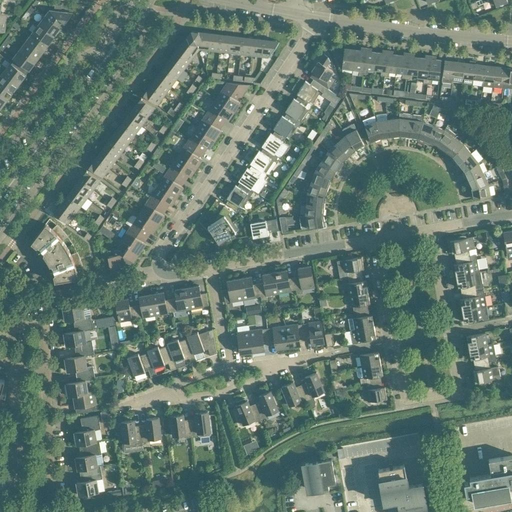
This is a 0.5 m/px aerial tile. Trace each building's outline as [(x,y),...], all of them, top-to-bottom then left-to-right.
[(49,10),(45,15),(62,27),(73,13),(49,10)] [(25,21),(30,14),(27,11),(21,18),(25,21)] [(62,27),(45,15),(39,24),(55,36),(62,27)] [(55,36),(39,24),(35,21),(33,23),(37,26),(32,32),(49,44),(55,36)] [(209,50),(211,33),(191,31),(176,51),(190,61),(199,49),(209,50)] [(42,53),(49,44),(32,32),(26,41),(42,53)] [(219,52),(221,34),(211,33),(209,50),(219,52)] [(230,53),(232,35),(221,34),(219,52),(230,53)] [(241,54),(243,37),(232,35),(230,53),(241,54)] [(251,55),(253,38),(243,37),(241,54),(251,55)] [(262,57),(264,39),(253,38),(251,55),(262,57)] [(0,48),(2,51),(9,42),(6,39),(0,46),(0,48)] [(279,41),(264,39),(262,57),(268,57),(279,41)] [(42,53),(26,41),(19,49),(36,62),(42,53)] [(353,69),(355,49),(344,48),(344,49),(339,49),(332,52),(336,62),(342,59),(343,60),(342,68),(353,69)] [(363,76),(366,48),(361,48),(360,50),(355,49),(353,69),(360,70),(359,75),(363,76)] [(375,69),(377,52),(371,51),(372,49),(366,48),(363,76),(364,73),(367,74),(368,68),(375,69)] [(36,62),(19,49),(13,58),(14,59),(21,65),(18,68),(26,74),(28,70),(29,71),(36,62)] [(385,76),(388,51),(382,50),(382,52),(377,52),(375,69),(381,70),(381,76),(385,76)] [(190,61),(176,51),(170,59),(184,70),(190,61)] [(396,72),(398,54),(393,54),(393,52),(388,51),(385,76),(389,76),(389,71),(396,72)] [(406,79),(409,54),(403,53),(403,55),(398,54),(396,72),(403,72),(402,78),(406,79)] [(324,54),(319,62),(318,61),(312,71),(317,74),(314,78),(311,76),(310,77),(326,87),(328,89),(334,79),(330,76),(333,71),(326,66),(329,61),(328,57),(324,54)] [(417,77),(419,57),(414,56),(415,54),(409,54),(406,79),(410,79),(411,73),(417,74),(417,77)] [(427,84),(430,56),(425,55),(425,58),(419,57),(417,77),(424,78),(423,83),(427,84)] [(436,57),(430,56),(427,84),(431,84),(432,78),(439,79),(441,60),(436,59),(436,57)] [(21,65),(14,59),(11,63),(10,62),(4,71),(20,83),(26,74),(18,68),(21,65)] [(184,70),(170,59),(163,68),(177,79),(184,70)] [(453,76),(455,61),(444,60),(443,75),(453,76)] [(473,79),(475,64),(475,61),(475,60),(475,61),(469,60),(469,63),(465,62),(463,77),(463,81),(473,82),(473,79)] [(463,77),(465,62),(455,61),(453,76),(452,81),(463,82),(463,81),(463,77)] [(483,80),(485,65),(475,64),(473,79),(483,80)] [(493,87),(495,66),(485,65),(483,80),(483,86),(493,87)] [(503,87),(505,68),(501,68),(501,67),(495,66),(493,87),(503,88),(503,87)] [(505,67),(505,68),(503,87),(511,88),(511,69),(510,69),(510,68),(505,67)] [(177,79),(163,68),(157,77),(171,87),(177,79)] [(0,81),(13,92),(20,83),(4,71),(0,75),(0,81)] [(171,87),(157,77),(150,85),(164,96),(171,87)] [(0,95),(7,100),(13,92),(0,81),(0,95)] [(299,95),(309,102),(312,104),(320,92),(317,90),(318,89),(305,81),(297,94),(299,95)] [(227,82),(216,99),(234,111),(241,102),(240,101),(239,102),(238,101),(242,96),(240,94),(243,90),(245,91),(249,85),(227,82)] [(164,96),(150,85),(143,94),(157,105),(164,96)] [(323,92),(321,94),(332,101),(330,104),(334,107),(341,97),(338,95),(328,89),(326,87),(323,92)] [(306,106),(309,102),(299,95),(296,99),(294,98),(285,111),(287,112),(301,121),(308,110),(305,107),(306,106)] [(155,108),(141,97),(135,106),(149,116),(155,108)] [(228,121),(234,111),(216,99),(207,113),(223,124),(221,123),(225,118),(228,119),(227,120),(228,121)] [(344,106),(341,104),(336,110),(340,113),(344,106)] [(142,125),(149,116),(135,106),(128,115),(142,125)] [(289,139),(297,127),(297,126),(298,126),(301,122),(301,121),(287,112),(284,117),(282,115),(273,128),(275,130),(285,136),(289,139)] [(409,137),(412,114),(399,112),(399,118),(399,136),(409,137)] [(223,124),(207,113),(197,127),(215,139),(222,130),(221,129),(221,130),(218,128),(221,123),(223,124)] [(390,137),(388,119),(386,113),(376,115),(377,121),(376,121),(380,138),(390,137)] [(418,138),(423,121),(424,116),(412,114),(409,137),(418,138)] [(142,125),(128,115),(121,123),(136,134),(142,125)] [(380,138),(376,121),(374,116),(363,120),(366,125),(364,125),(372,143),(372,141),(380,138)] [(456,120),(463,125),(465,122),(459,117),(456,120)] [(399,136),(399,118),(388,119),(390,137),(399,136)] [(427,142),(434,125),(423,121),(418,138),(418,140),(423,142),(424,140),(427,142)] [(328,122),(324,129),(327,131),(332,125),(328,122)] [(472,126),(465,122),(463,125),(469,130),(472,126)] [(136,134),(121,123),(115,132),(129,143),(136,134)] [(365,146),(354,125),(343,131),(346,135),(356,149),(364,145),(365,146)] [(435,147),(436,145),(445,130),(434,125),(427,142),(430,143),(429,145),(435,147)] [(209,149),(215,139),(197,127),(188,141),(204,152),(203,151),(206,146),(209,148),(208,148),(209,149)] [(444,151),(454,137),(456,134),(446,127),(445,130),(436,145),(444,151)] [(323,138),(327,131),(324,129),(319,135),(323,138)] [(283,141),(285,136),(275,130),(272,134),(270,133),(262,146),(264,147),(277,156),(285,144),(282,142),(283,141)] [(129,143),(115,132),(108,141),(122,151),(129,143)] [(349,156),(356,149),(346,135),(337,143),(349,156)] [(477,137),(482,144),(486,141),(481,135),(477,137)] [(451,157),(463,144),(460,141),(461,139),(461,138),(458,136),(456,136),(455,137),(454,137),(444,151),(451,157)] [(122,151),(108,141),(102,149),(116,160),(122,151)] [(204,153),(204,152),(188,141),(178,155),(196,167),(203,158),(202,158),(199,156),(202,151),(204,153)] [(491,147),(486,141),(482,144),(487,150),(491,147)] [(342,162),(349,156),(337,143),(328,150),(342,162)] [(457,164),(471,153),(463,144),(451,157),(457,164)] [(313,145),(309,152),(312,154),(317,147),(313,145)] [(275,161),(277,156),(264,147),(261,151),(259,150),(250,163),(266,173),(274,161),(275,161)] [(116,160),(102,149),(95,158),(109,169),(116,160)] [(342,162),(328,150),(322,160),(336,170),(338,167),(340,168),(343,163),(342,162)] [(139,158),(140,158),(144,161),(147,156),(142,152),(139,158)] [(308,161),(312,154),(309,152),(304,158),(301,162),(305,165),(308,161)] [(463,171),(478,162),(471,153),(457,164),(463,171)] [(190,177),(196,167),(178,155),(169,169),(185,180),(184,179),(187,174),(190,176),(189,177),(190,177)] [(109,169),(95,158),(89,167),(103,177),(109,169)] [(331,178),(336,170),(322,160),(315,170),(331,178)] [(467,180),(483,173),(478,162),(463,171),(467,180)] [(266,173),(250,163),(252,164),(249,169),(247,167),(239,180),(251,188),(250,188),(258,194),(266,181),(263,179),(267,174),(266,173)] [(298,168),(293,174),(297,177),(301,170),(298,168)] [(185,181),(185,180),(169,169),(159,184),(177,196),(184,186),(183,186),(180,184),(183,180),(185,181)] [(101,180),(87,170),(80,178),(94,189),(101,180)] [(328,187),(331,178),(315,170),(311,181),(328,187)] [(471,189),(488,183),(483,173),(467,180),(471,189)] [(292,184),(297,177),(293,174),(289,181),(292,184)] [(94,189),(80,178),(73,187),(87,198),(94,189)] [(248,193),(250,188),(251,188),(239,180),(238,180),(240,182),(237,186),(235,185),(227,198),(228,199),(238,205),(242,208),(250,196),(247,194),(248,193)] [(325,196),(328,187),(311,181),(308,192),(325,196)] [(490,195),(488,183),(471,189),(473,199),(490,195)] [(171,205),(177,196),(159,184),(152,194),(148,192),(146,195),(150,198),(166,209),(166,208),(165,207),(168,202),(171,204),(170,205),(171,205)] [(87,198),(73,187),(67,196),(81,206),(87,198)] [(279,195),(283,198),(288,191),(284,188),(279,195)] [(324,206),(325,196),(308,192),(308,193),(302,192),(301,204),(307,204),(324,206)] [(81,206),(67,196),(60,205),(74,215),(81,206)] [(166,209),(150,198),(140,212),(159,224),(165,214),(164,214),(161,213),(164,208),(166,209)] [(235,210),(238,205),(228,199),(225,204),(225,205),(226,204),(235,210)] [(323,215),(324,206),(307,204),(306,216),(323,215)] [(74,215),(60,205),(54,213),(68,224),(74,215)] [(213,235),(233,222),(228,215),(231,210),(224,206),(219,212),(210,227),(213,232),(212,233),(213,235)] [(152,233),(159,224),(140,212),(137,217),(133,215),(131,216),(129,217),(126,223),(131,226),(147,237),(148,237),(146,235),(149,231),(152,232),(151,233),(152,233)] [(324,221),(323,215),(306,216),(299,216),(301,229),(325,225),(324,221)] [(268,232),(278,230),(276,219),(266,220),(264,220),(264,217),(250,219),(251,223),(253,235),(253,237),(268,235),(268,232)] [(46,224),(50,219),(49,219),(30,245),(32,243),(36,246),(34,248),(35,249),(37,247),(39,249),(38,250),(38,251),(39,250),(41,251),(40,252),(40,253),(41,252),(43,254),(47,260),(50,265),(51,268),(50,269),(52,269),(52,271),(51,272),(53,272),(54,275),(55,281),(52,281),(52,282),(84,276),(84,275),(78,277),(77,273),(76,269),(83,267),(81,261),(80,258),(77,252),(71,254),(67,247),(63,241),(68,236),(64,231),(61,229),(57,224),(52,229),(46,224)] [(236,232),(235,231),(238,229),(233,222),(213,235),(215,237),(216,236),(219,241),(236,238),(233,233),(236,232)] [(103,225),(99,230),(102,233),(107,227),(103,225)] [(147,237),(131,226),(121,240),(129,245),(124,254),(123,254),(134,261),(146,243),(145,242),(145,243),(142,241),(145,236),(147,237)] [(511,229),(503,231),(507,253),(511,251),(511,229)] [(456,252),(457,258),(470,255),(469,250),(470,249),(468,237),(466,238),(465,236),(463,236),(462,236),(460,236),(458,237),(459,239),(449,241),(452,253),(456,252)] [(134,261),(123,254),(124,254),(119,250),(118,251),(117,250),(116,250),(115,250),(116,255),(108,257),(110,269),(131,265),(134,261)] [(476,255),(470,255),(457,258),(459,263),(454,264),(456,276),(475,272),(479,272),(476,255)] [(340,279),(347,277),(360,275),(359,269),(364,268),(362,256),(352,258),(352,256),(350,256),(348,256),(347,257),(345,257),(345,259),(337,261),(340,279)] [(300,276),(294,277),(296,290),(297,294),(303,293),(302,289),(314,287),(310,266),(298,268),(300,276)] [(296,290),(294,277),(288,278),(287,270),(275,272),(279,293),(291,291),(296,290)] [(481,271),(479,272),(475,272),(456,276),(458,287),(463,287),(464,292),(476,290),(484,289),(481,271)] [(279,293),(275,272),(263,274),(264,283),(258,284),(261,296),(261,300),(267,299),(267,296),(279,293)] [(361,281),(360,275),(347,277),(348,283),(347,283),(349,295),(368,291),(366,280),(361,281)] [(251,276),(239,278),(243,300),(255,298),(255,297),(261,296),(258,284),(253,285),(251,276)] [(243,300),(239,278),(227,280),(229,289),(223,290),(225,302),(231,301),(231,302),(243,300)] [(199,285),(187,288),(191,309),(203,307),(203,306),(208,305),(206,293),(201,294),(199,285)] [(191,309),(187,288),(175,290),(176,298),(171,299),(173,312),(178,311),(179,311),(191,309)] [(484,289),(476,290),(464,292),(465,298),(460,299),(462,311),(486,306),(484,289)] [(370,303),(368,291),(349,295),(351,306),(353,306),(354,312),(366,310),(365,304),(370,303)] [(173,312),(171,299),(165,300),(164,292),(151,294),(155,315),(167,313),(173,312)] [(155,315),(151,294),(139,296),(141,305),(135,306),(137,318),(143,317),(143,318),(155,315)] [(132,319),(137,318),(135,306),(130,307),(128,298),(116,300),(119,322),(132,320),(132,319)] [(92,320),(91,316),(85,317),(83,305),(63,308),(65,321),(73,319),(75,331),(84,330),(90,329),(115,325),(114,316),(92,320)] [(489,318),(486,306),(462,311),(464,322),(482,319),(489,318)] [(367,315),(366,310),(354,312),(355,318),(353,318),(355,329),(374,326),(372,315),(367,315)] [(309,323),(303,324),(305,336),(310,336),(311,344),(324,342),(321,321),(309,322),(309,323)] [(299,337),(305,336),(303,324),(297,325),(297,324),(285,326),(288,347),(300,346),(299,337)] [(288,347),(285,326),(273,327),(273,328),(267,329),(269,341),(275,340),(276,349),(288,347)] [(376,338),(374,326),(355,329),(350,330),(352,343),(358,342),(358,341),(376,338)] [(92,341),(90,329),(84,330),(75,331),(64,333),(66,346),(74,344),(76,356),(85,355),(85,356),(94,354),(92,341)] [(217,353),(213,329),(199,334),(198,332),(187,336),(188,338),(194,354),(197,361),(205,358),(205,357),(202,351),(204,350),(204,348),(207,346),(210,355),(210,356),(217,353)] [(263,342),(269,341),(267,329),(262,329),(249,330),(252,352),(264,350),(263,342)] [(252,352),(249,330),(237,332),(237,333),(231,333),(233,346),(239,345),(240,354),(252,352)] [(325,334),(327,346),(333,345),(331,333),(325,334)] [(466,336),(468,348),(487,344),(485,333),(466,336)] [(194,354),(188,338),(179,342),(178,339),(167,343),(168,345),(174,361),(185,357),(184,355),(187,354),(191,362),(190,363),(197,361),(194,354)] [(118,340),(111,341),(112,349),(119,348),(118,340)] [(493,343),(487,344),(468,348),(471,359),(475,358),(476,364),(489,362),(496,361),(493,343)] [(174,361),(168,345),(159,349),(158,346),(147,350),(148,353),(149,352),(154,368),(165,364),(164,362),(168,361),(171,370),(170,370),(177,368),(177,367),(176,367),(174,361)] [(149,352),(148,353),(139,356),(138,353),(128,357),(134,375),(145,371),(144,369),(148,368),(151,377),(150,377),(150,378),(158,375),(157,374),(157,375),(154,368),(149,352)] [(360,355),(362,367),(381,363),(379,352),(360,355)] [(87,367),(85,356),(85,355),(76,356),(65,358),(67,371),(75,370),(77,382),(86,380),(86,381),(95,379),(93,366),(87,367)] [(329,360),(332,373),(338,372),(336,359),(329,360)] [(498,366),(491,367),(490,368),(489,362),(476,364),(477,370),(473,371),(475,383),(484,381),(484,383),(491,382),(491,380),(500,378),(498,366)] [(383,375),(381,363),(362,367),(358,368),(357,369),(357,371),(357,374),(358,376),(359,378),(360,378),(361,384),(366,384),(379,381),(378,376),(383,375)] [(308,384),(302,387),(308,400),(314,398),(313,395),(324,391),(316,372),(305,377),(308,384)] [(88,392),(86,381),(86,380),(77,382),(66,384),(68,396),(76,395),(78,407),(94,405),(96,404),(94,391),(88,392)] [(333,380),(335,389),(346,387),(346,385),(343,386),(335,380),(333,380)] [(387,398),(385,386),(380,387),(379,381),(366,384),(367,389),(366,390),(368,402),(370,401),(370,403),(373,403),(375,403),(378,402),(377,400),(387,398)] [(308,400),(302,387),(296,389),(293,382),(282,386),(289,405),(300,400),(301,403),(308,400)] [(262,403),(256,405),(262,419),(268,417),(269,419),(279,415),(277,410),(278,409),(270,391),(259,396),(262,403)] [(262,419),(256,405),(251,408),(248,400),(246,401),(245,399),(236,402),(237,404),(236,405),(240,416),(237,417),(240,424),(243,423),(243,424),(254,419),(255,422),(262,419)] [(94,405),(78,407),(79,414),(95,411),(94,405)] [(190,421),(192,436),(199,435),(201,437),(209,436),(211,435),(208,411),(195,413),(196,421),(190,421)] [(192,436),(190,421),(184,422),(183,414),(171,416),(173,436),(185,434),(185,437),(192,436)] [(77,445),(82,444),(96,441),(94,429),(100,428),(98,415),(80,418),(83,431),(75,432),(77,445)] [(147,427),(141,427),(143,442),(150,441),(149,439),(161,437),(159,417),(146,419),(147,427)] [(143,442),(141,427),(135,428),(134,420),(121,422),(124,446),(137,444),(137,443),(143,442)] [(99,440),(96,441),(82,444),(84,456),(76,457),(78,470),(79,470),(97,466),(95,455),(101,453),(99,440)] [(511,485),(511,454),(489,459),(491,473),(470,477),(470,481),(464,482),(466,494),(472,492),(474,503),(504,498),(503,494),(510,493),(510,490),(509,486),(511,485)] [(332,461),(331,459),(329,459),(305,463),(305,464),(302,464),(303,467),(306,486),(307,488),(309,488),(315,487),(315,490),(315,491),(328,489),(329,489),(328,485),(333,484),(333,483),(336,483),(335,480),(332,461)] [(427,511),(422,483),(408,485),(404,464),(378,469),(384,502),(398,499),(400,511),(427,511)] [(100,465),(97,466),(79,470),(81,481),(77,483),(79,495),(98,492),(96,480),(102,479),(100,465)]
